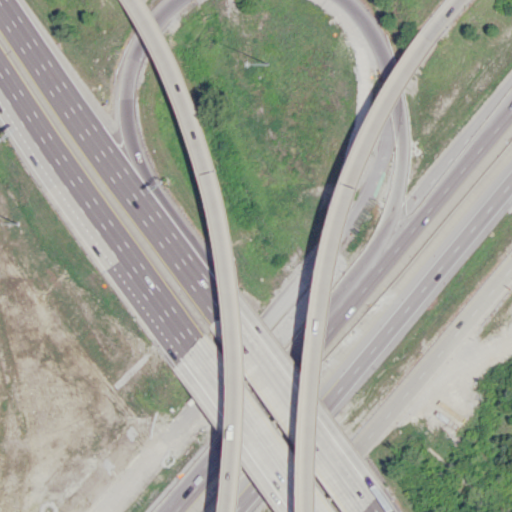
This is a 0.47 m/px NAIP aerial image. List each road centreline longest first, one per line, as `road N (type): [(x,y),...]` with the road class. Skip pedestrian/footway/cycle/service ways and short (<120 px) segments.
road 1 (motorway): [(191,261),(142,148),(133,96),(142,50),(179,0),(357,5),(384,43),(399,85),(386,161),(313,269),(97,511)]
road 2 (motorway): [(233,511),(242,377),(224,199),(194,105),(140,0)]
road 3 (motorway): [(511,108),(170,511)]
road 4 (motorway): [(436,37),(375,141),(342,231),(318,379),(313,511)]
road 5 (motorway): [(229,511),(511,178)]
road 6 (motorway): [(0,68),(197,347)]
road 7 (motorway): [(191,261),(2,0)]
road 8 (motorway): [(304,511),(511,267)]
road 9 (motorway): [(368,508),(226,311)]
road 10 (motorway): [(197,347),(313,511)]
road 11 (motorway): [(272,393),(136,511)]
